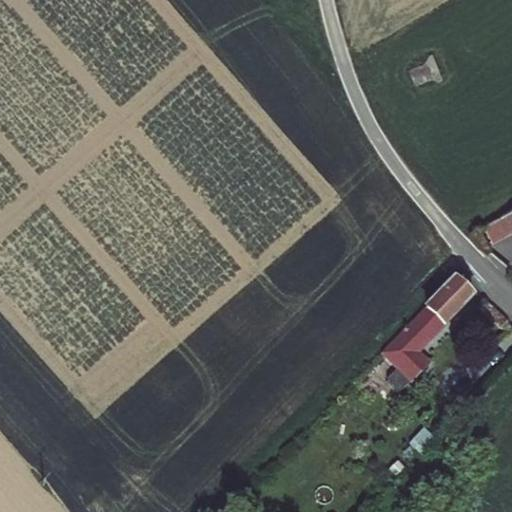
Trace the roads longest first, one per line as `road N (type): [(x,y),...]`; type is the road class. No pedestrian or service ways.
road 1 (track): [(462,247),(211,511)]
road 2 (residential): [(511,300),(381,147),(349,81),(326,0)]
